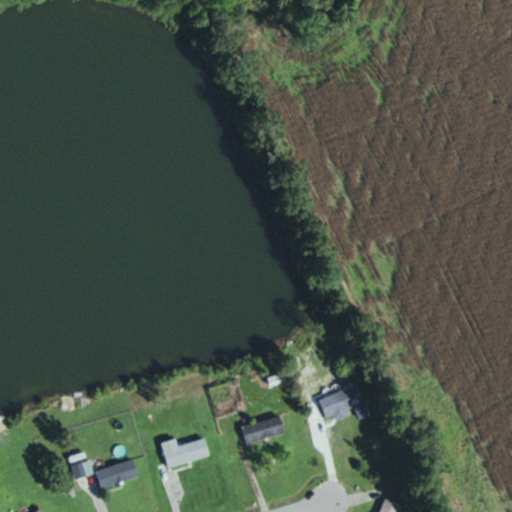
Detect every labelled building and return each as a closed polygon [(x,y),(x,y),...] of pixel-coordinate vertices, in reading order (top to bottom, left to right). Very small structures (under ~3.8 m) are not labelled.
[(318,398),(324,418),(354,409),(357,420),(368,416),(359,386),(318,398)] [(240,427),(245,444),(284,433),(279,416),(240,427)] [(168,468),(210,457),(205,438),(190,442),(188,435),(161,442),(168,468)] [(96,473),(102,489),(139,477),(133,460),(96,473)] [(77,479),(93,473),(89,462),(72,467),(77,479)] [(399,511),(402,505),(385,498),(379,511),(399,511)]
